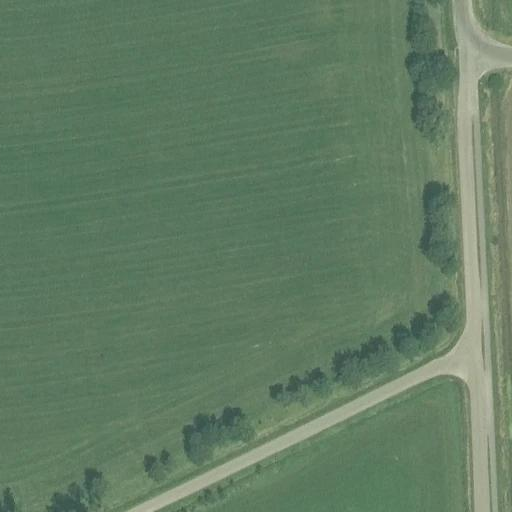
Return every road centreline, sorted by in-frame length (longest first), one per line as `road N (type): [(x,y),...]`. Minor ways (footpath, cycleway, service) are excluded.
road 1 (track): [(481,511),(462,95),(469,60)]
road 2 (track): [(146,511),(487,350)]
